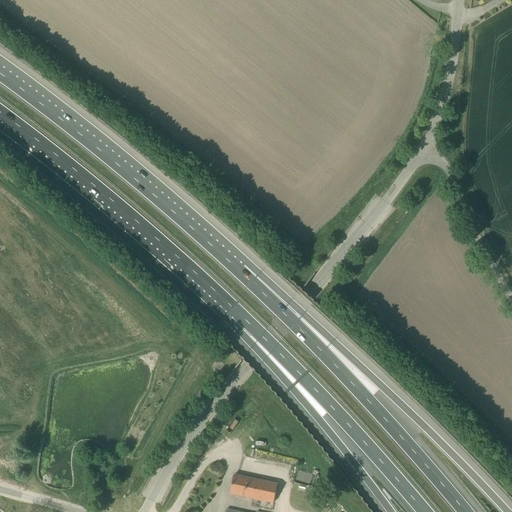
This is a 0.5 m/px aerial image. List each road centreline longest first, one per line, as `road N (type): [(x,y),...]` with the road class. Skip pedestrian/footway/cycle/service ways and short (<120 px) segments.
road 1 (unclassified): [(146,511),(188,435),(420,158)]
road 2 (motorway): [(507,511),(332,340),(251,282)]
road 3 (motorway): [(251,282),(0,73)]
road 4 (motorway): [(463,511),(251,282)]
road 5 (motorway): [(0,112),(236,311)]
road 6 (motorway): [(236,311),(422,511)]
road 7 (motorway): [(236,311),(390,511)]
road 8 (unclassified): [(511,301),(455,180),(420,158)]
road 9 (unclassified): [(420,158),(447,76),(457,0)]
